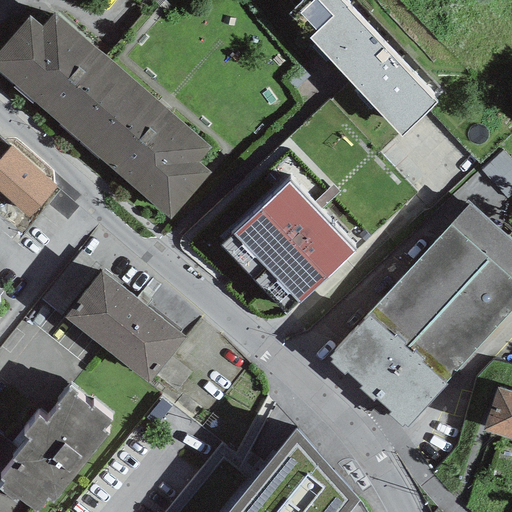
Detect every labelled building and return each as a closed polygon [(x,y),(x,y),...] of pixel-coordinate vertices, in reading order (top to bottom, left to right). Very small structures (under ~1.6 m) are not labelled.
[(436,101),(343,0),(301,0),(288,12),(401,135),(436,101)] [(0,71),(170,217),(209,171),(198,162),(211,146),(54,11),(41,26),(28,15),(0,47),(0,71)] [(0,158),(0,190),(29,217),(56,187),(10,147),(0,158)] [(485,163),(511,193),(511,192),(511,155),(505,147),(485,163)] [(289,179),(221,243),(287,313),(355,250),(289,179)] [(511,309),(511,242),(469,204),(369,314),(330,355),(333,358),(330,361),(344,374),(346,370),(361,382),(359,387),(372,400),(375,397),(390,410),(387,413),(401,427),(404,424),(407,427),(447,384),(445,382),(511,309)] [(64,316),(102,268),(81,251),(41,300),(62,317),(64,316)] [(64,316),(149,382),(185,338),(102,268),(64,316)] [(511,391),(496,386),(483,429),(511,437),(511,391)] [(92,406),(69,387),(57,402),(60,405),(46,422),(38,415),(23,433),(28,437),(12,457),(15,459),(0,476),(0,477),(3,480),(0,484),(0,489),(15,502),(18,497),(35,511),(36,511),(48,499),(52,502),(109,434),(103,429),(111,420),(93,405),(92,406)] [(346,511),(357,499),(297,429),(227,511),(346,511)]
